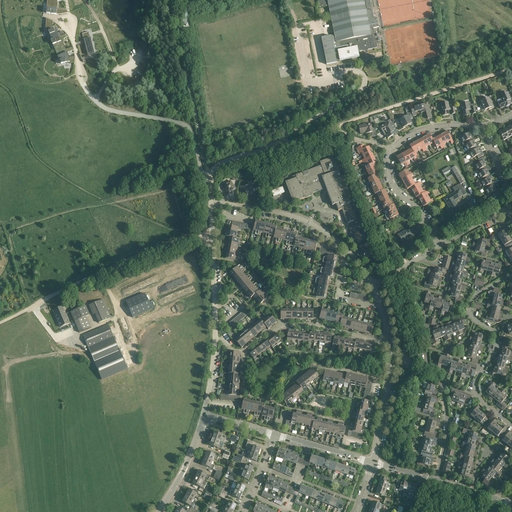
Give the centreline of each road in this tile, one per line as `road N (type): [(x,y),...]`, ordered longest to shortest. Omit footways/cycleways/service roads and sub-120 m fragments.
road 1 (track): [(0,323),(185,236),(212,235)]
road 2 (residential): [(388,341),(279,324),(244,349),(247,395),(272,400)]
road 3 (residential): [(203,415),(215,338),(210,203)]
road 4 (residential): [(403,266),(426,361),(443,391),(438,470)]
road 5 (residential): [(511,426),(475,394),(496,339),(469,312),(476,294),(511,274)]
road 6 (unclassified): [(334,127),(511,69)]
road 7 (residential): [(210,203),(211,176),(221,163),(334,127)]
road 8 (residential): [(219,202),(296,217),(348,251)]
